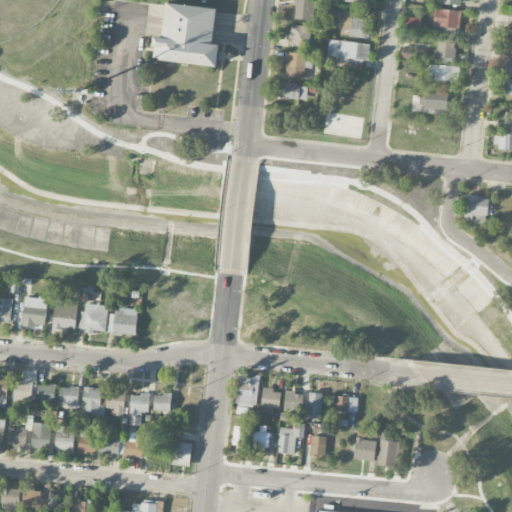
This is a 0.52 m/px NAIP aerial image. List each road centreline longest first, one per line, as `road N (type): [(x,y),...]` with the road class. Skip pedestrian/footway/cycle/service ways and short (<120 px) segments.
road 1 (residential): [(415,375),(208,353),(112,363),(0,351)]
road 2 (residential): [(511,173),(247,145)]
road 3 (residential): [(231,270),(204,511)]
road 4 (residential): [(436,476),(401,489),(209,472)]
road 5 (residential): [(207,489),(0,466)]
road 6 (residential): [(488,0),(469,169)]
road 7 (residential): [(263,0),(245,161)]
road 8 (residential): [(455,168),(450,230),(511,275)]
